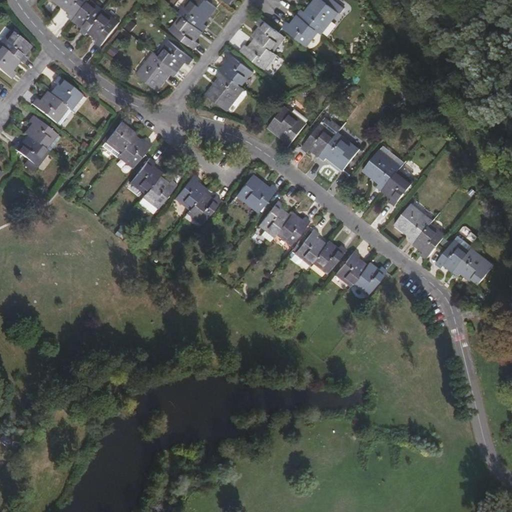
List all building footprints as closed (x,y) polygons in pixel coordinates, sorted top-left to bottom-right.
[(68,16),(74,20),(89,0),(55,0),(71,12),(68,16)] [(94,0),(89,0),(74,20),(83,28),(81,31),(86,35),(89,32),(107,9),(94,0)] [(182,15),(204,33),(209,26),(206,24),(218,8),(207,0),(189,0),(179,13),(182,15)] [(320,32),(323,34),(340,12),(330,4),(333,0),(315,0),(306,12),(302,9),(298,14),(320,32)] [(333,0),(330,4),(340,12),(341,13),(345,8),(335,0),(333,0)] [(121,21),(107,9),(89,32),(98,39),(96,42),(102,47),(121,21)] [(308,47),(320,32),(298,14),(291,23),(287,21),(283,27),(308,47)] [(197,41),(204,33),(182,15),(171,29),(196,49),(200,44),(197,41)] [(256,37),(276,53),(287,37),(262,18),(258,23),(261,26),(253,35),(256,37)] [(13,30),(2,45),(21,61),(24,63),(28,58),(25,56),(33,46),(13,30)] [(242,50),(264,67),(276,53),(256,37),(249,47),(246,45),(242,50)] [(157,54),(180,71),(187,62),(190,64),(194,58),(169,39),(157,54)] [(21,61),(2,45),(0,47),(0,69),(11,78),(15,73),(13,71),(21,61)] [(175,76),(180,71),(157,54),(155,52),(137,73),(159,90),(172,74),(175,76)] [(228,60),(222,69),(244,87),(255,72),(230,52),(225,58),(228,60)] [(270,72),(282,57),(276,53),(264,67),(270,72)] [(244,87),(222,69),(217,75),(220,78),(207,94),(229,111),(247,89),(244,87)] [(71,110),(83,96),(59,76),(54,82),(56,84),(49,93),(67,106),(70,109),(71,110)] [(49,93),(47,90),(39,100),(36,98),(32,103),(55,121),(67,106),(49,93)] [(71,110),(75,113),(87,98),(83,96),(71,110)] [(59,124),(70,109),(67,106),(55,121),(59,124)] [(308,123),(286,106),(269,128),(285,141),(283,143),(290,148),(308,123)] [(31,124),(25,131),(28,134),(47,149),(58,135),(33,115),(29,121),(31,124)] [(340,131),(344,125),(336,118),(334,120),(329,115),(322,123),(337,134),(340,131)] [(136,136),(138,132),(128,124),(130,121),(125,117),(115,131),(105,142),(120,155),(136,136)] [(311,149),(320,156),(337,134),(322,123),(303,148),(309,152),(311,149)] [(102,140),(103,141),(113,129),(113,128),(102,140)] [(113,129),(103,141),(105,142),(115,131),(113,129)] [(337,134),(320,156),(325,160),(328,157),(345,170),(362,148),(340,131),(337,134)] [(38,167),(50,152),(50,151),(47,149),(28,134),(20,144),(17,142),(13,147),(38,167)] [(47,149),(50,151),(61,137),(58,135),(47,149)] [(120,155),(118,158),(133,169),(153,144),(147,139),(144,142),(136,136),(120,155)] [(404,165),(406,162),(384,145),(381,148),(404,166),(404,165)] [(377,186),(383,192),(400,171),(404,166),(381,148),(364,170),(380,183),(377,186)] [(160,176),(162,173),(153,165),(156,162),(151,157),(130,183),(145,195),(160,176)] [(400,171),(410,179),(415,173),(404,165),(404,166),(400,171)] [(400,171),(383,192),(392,198),(390,201),(396,206),(414,183),(410,179),(400,171)] [(205,192),(207,189),(198,181),(200,178),(194,173),(175,198),(190,210),(205,192)] [(253,175),(236,197),(258,214),(277,189),(273,185),(270,188),(253,175)] [(144,196),(158,207),(159,208),(177,185),(172,180),(169,183),(160,176),(145,195),(144,196)] [(190,210),(187,214),(201,225),(222,199),(216,196),(214,199),(205,192),(190,210)] [(144,196),(139,203),(153,213),(158,207),(144,196)] [(276,235),(293,213),(279,201),(260,224),(266,229),(275,236),(276,235)] [(431,225),(435,220),(414,203),(396,224),(411,238),(409,240),(415,245),(431,225)] [(302,220),(293,213),(276,235),(290,246),(310,220),(305,216),(302,220)] [(427,260),(447,234),(442,229),(439,232),(431,225),(415,245),(424,252),(421,255),(427,260)] [(261,235),(270,242),(275,236),(266,229),(261,235)] [(302,260),(310,267),(312,264),(327,245),(317,237),(320,233),(315,229),(294,254),(289,261),(295,266),(298,266),(302,260)] [(444,265),(454,272),(471,250),(457,238),(436,263),(441,268),(444,265)] [(339,248),(330,241),(327,245),(312,264),(326,275),(346,249),(341,245),(339,248)] [(496,264),(474,246),(471,250),(454,272),(459,276),(462,273),(478,287),(496,264)] [(335,276),(350,287),(353,285),(368,265),(359,258),(361,255),(355,251),(335,276)] [(379,269),(381,266),(373,260),(370,263),(379,269)] [(367,296),(387,271),(381,266),(379,269),(370,263),(368,265),(353,285),(367,296)] [(491,315),(489,304),(479,307),(482,317),(491,315)]
